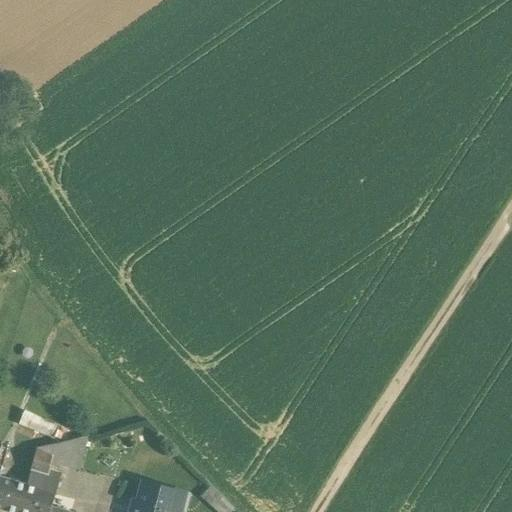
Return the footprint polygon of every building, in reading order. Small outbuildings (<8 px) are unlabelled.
[(36,452),(25,488),(53,496),(57,482),(71,487),(84,440),(36,452)] [(17,511),(25,488),(0,479),(0,511),(3,511),(17,511)] [(175,493),(142,484),(137,503),(133,502),(130,511),(170,511),(175,493)] [(53,496),(25,488),(17,511),(48,511),(49,509),(53,496)] [(180,511),(185,495),(175,493),(170,511),(180,511)]
